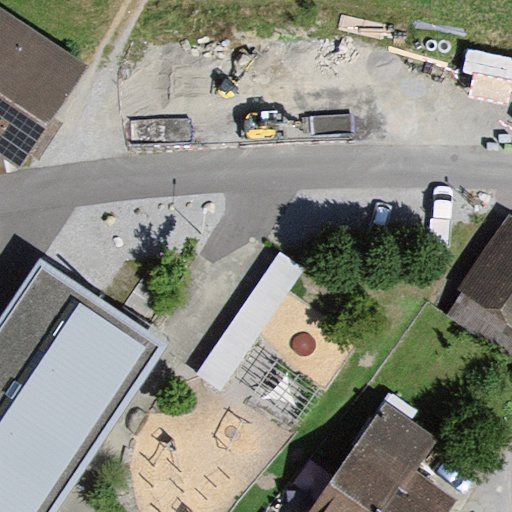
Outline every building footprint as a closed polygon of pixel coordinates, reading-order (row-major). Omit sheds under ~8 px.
[(0,0),(0,149),(12,157),(81,54),(0,0)] [(511,218),(507,215),(454,289),(460,293),(445,314),(511,360),(511,218)] [(220,383),(302,264),(277,247),(195,366),(220,383)] [(0,511),(39,511),(161,330),(37,249),(0,304),(0,511)] [(424,434),(369,397),(289,511),(431,511),(440,499),(399,471),(424,434)]
